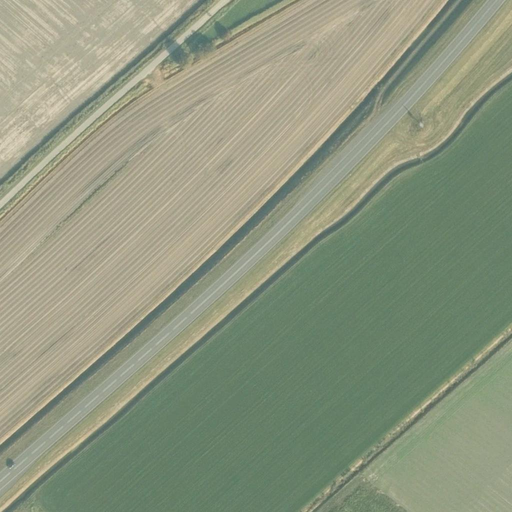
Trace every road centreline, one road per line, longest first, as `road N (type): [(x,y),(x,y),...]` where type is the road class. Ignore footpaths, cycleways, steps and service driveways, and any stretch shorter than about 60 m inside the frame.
road 1 (trunk): [(0,486),(306,209),(498,0)]
road 2 (unclassified): [(0,207),(227,0)]
